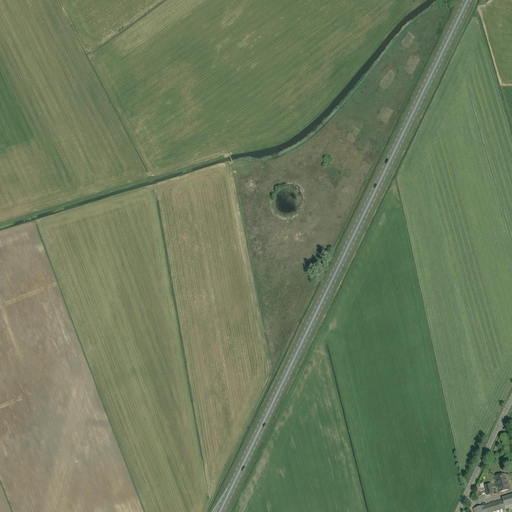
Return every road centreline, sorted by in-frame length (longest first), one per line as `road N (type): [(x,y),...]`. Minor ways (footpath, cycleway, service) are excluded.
road 1 (primary): [(220,511),(468,0)]
road 2 (unclassified): [(457,511),(511,397)]
